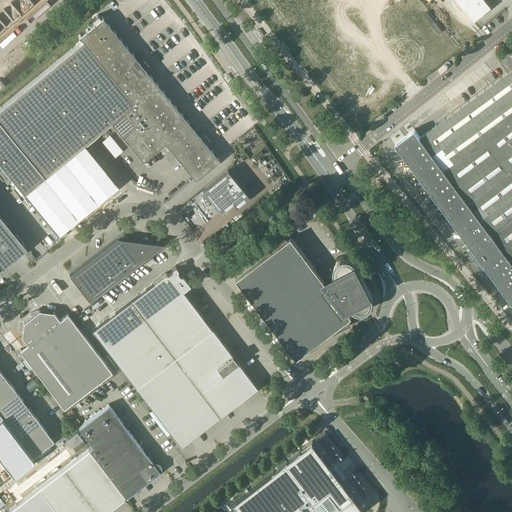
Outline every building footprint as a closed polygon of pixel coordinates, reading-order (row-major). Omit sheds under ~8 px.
[(482,0),(469,0),(462,6),(467,12),(482,0)] [(491,7),(485,0),(482,0),(467,12),(474,21),(491,7)] [(95,22),(78,35),(80,37),(80,36),(83,39),(83,40),(134,102),(112,121),(143,159),(164,141),(188,170),(194,177),(195,179),(219,159),(209,146),(212,144),(202,132),(199,134),(146,70),(150,67),(142,58),(139,61),(102,16),(100,18),(98,15),(92,19),(95,22)] [(83,40),(0,107),(0,162),(24,192),(55,230),(115,181),(84,143),(112,121),(134,102),(83,40)] [(511,46),(498,57),(508,71),(498,79),(419,137),(414,129),(395,143),(401,151),(472,247),(470,248),(483,266),(485,264),(511,300),(511,46)] [(221,211),(232,202),(236,206),(249,195),(228,170),(227,169),(226,170),(226,171),(203,189),(221,211)] [(0,213),(0,262),(2,266),(13,257),(11,255),(14,253),(16,255),(27,246),(14,230),(13,230),(0,213)] [(89,299),(157,248),(152,241),(146,235),(141,239),(128,238),(124,232),(70,273),(89,299)] [(334,274),(334,275),(324,280),(291,236),(236,277),(296,357),(351,315),(345,307),(349,305),(350,306),(351,306),(351,307),(352,308),(353,309),(354,309),(356,310),(358,311),(360,311),(362,311),(363,311),(365,310),(366,310),(367,309),(367,308),(368,308),(369,307),(370,306),(370,305),(371,305),(371,304),(372,303),(372,302),(372,301),(372,300),(372,298),(372,297),(372,296),(372,295),(371,294),(371,293),(356,264),(355,263),(355,262),(354,262),(353,261),(351,260),(351,259),(349,258),(348,258),(347,258),(346,258),(345,258),(342,258),(341,258),(341,259),(340,259),(339,259),(338,260),(337,261),(336,261),(336,262),(335,263),(334,264),(334,265),(334,266),(333,267),(333,268),(333,269),(333,270),(333,271),(333,272),(333,273),(334,274)] [(135,385),(212,327),(183,290),(190,285),(183,275),(181,275),(182,272),(179,269),(178,268),(175,265),(172,268),(172,271),(169,273),(166,272),(92,329),(135,385)] [(28,344),(20,349),(64,408),(90,387),(94,385),(101,379),(102,378),(112,371),(67,313),(60,319),(53,311),(39,309),(24,321),(21,335),(28,344)] [(212,327),(135,385),(181,445),(256,387),(257,387),(256,386),(236,360),(234,361),(230,355),(232,353),(231,353),(212,327)] [(0,412),(1,414),(31,454),(52,438),(0,368),(0,412)] [(89,449),(126,497),(160,471),(160,470),(161,470),(161,469),(162,468),(162,467),(162,465),(161,464),(160,463),(159,462),(158,462),(157,462),(155,462),(154,462),(154,463),(109,404),(79,427),(93,445),(89,448),(89,449)] [(1,416),(0,416),(0,437),(11,429),(1,416)] [(11,429),(0,437),(0,457),(1,458),(22,443),(11,429)] [(313,440),(234,501),(242,511),(356,511),(363,506),(313,440)] [(22,443),(1,458),(11,472),(32,456),(22,443)] [(126,498),(126,497),(89,449),(9,509),(11,511),(105,511),(122,500),(124,498),(125,499),(126,499),(126,498)]
